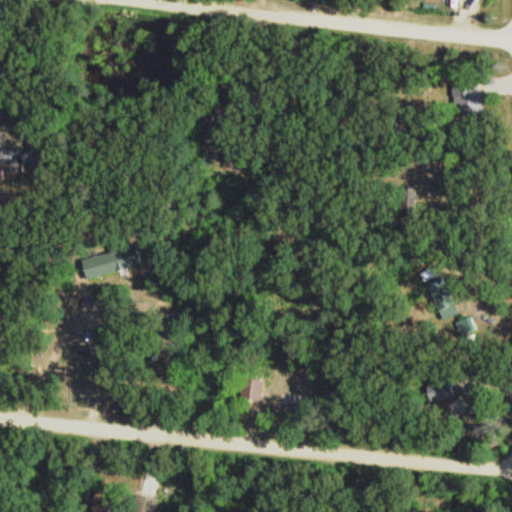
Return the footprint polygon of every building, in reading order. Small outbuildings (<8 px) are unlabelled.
[(149,266),(145,246),(87,255),(91,275),(149,266)] [(461,314),(451,276),(433,281),(443,318),(461,314)] [(266,376),(243,376),(243,397),(266,397),(266,376)] [(324,412),(324,401),(280,400),(280,411),(324,412)] [(112,511),(118,488),(99,483),(91,511),(112,511)]
